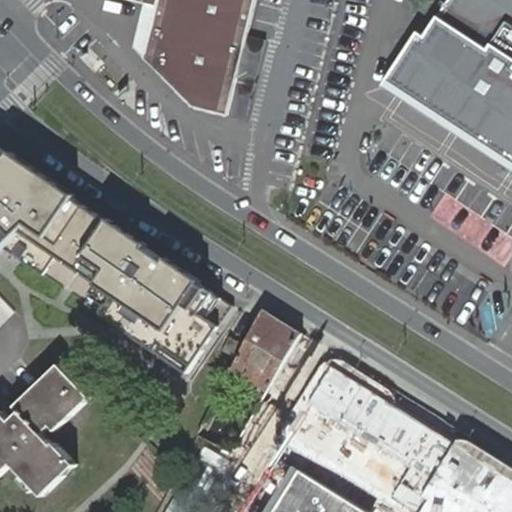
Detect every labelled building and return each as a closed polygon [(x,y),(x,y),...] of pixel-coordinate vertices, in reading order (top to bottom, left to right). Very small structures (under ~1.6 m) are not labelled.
[(113,0),(146,8),(159,10),(161,0),(113,0)] [(161,0),(159,10),(147,64),(194,111),(230,119),(249,38),(252,26),(258,0),(161,0)] [(511,0),(449,0),(426,36),(420,32),(387,81),(511,167),(511,0)] [(135,53),(147,64),(159,10),(146,8),(135,53)] [(249,38),(230,119),(250,124),(269,43),(258,41),(249,38)] [(0,145),(0,254),(6,249),(45,275),(58,257),(99,285),(86,304),(190,374),(236,306),(0,145)] [(255,397),(265,402),(304,335),(264,310),(260,319),(244,347),(236,363),(235,367),(262,383),(255,397)] [(222,354),(236,363),(244,347),(229,340),(222,354)] [(16,421),(0,447),(0,482),(7,490),(19,479),(50,511),(71,491),(66,485),(79,473),(64,456),(59,459),(47,446),(57,437),(60,441),(88,414),(79,402),(85,395),(63,371),(26,405),(25,407),(19,416),(20,418),(16,421)] [(96,407),(85,395),(79,402),(88,413),(96,407)] [(16,414),(19,416),(25,407),(26,405),(16,414)] [(226,449),(235,454),(256,417),(246,412),(226,449)] [(0,419),(0,447),(16,421),(12,425),(4,416),(0,419)] [(226,449),(199,433),(178,473),(212,493),(235,454),(226,449)] [(235,454),(212,493),(224,499),(246,461),(235,454)] [(370,511),(300,469),(274,511),(370,511)] [(85,479),(79,473),(66,485),(71,491),(85,479)]
